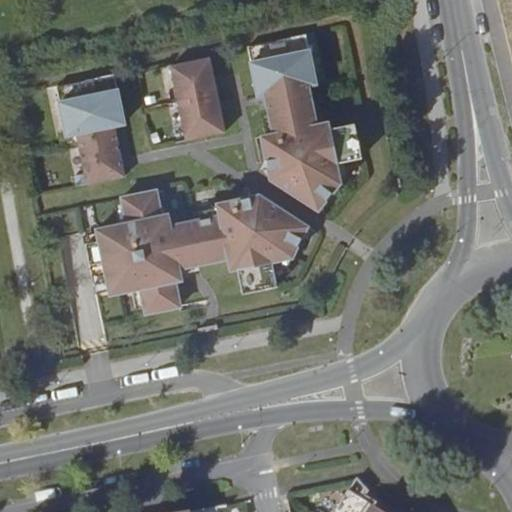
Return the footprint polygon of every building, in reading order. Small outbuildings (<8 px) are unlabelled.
[(315,211),(337,184),(332,164),(342,162),(359,159),(352,124),(327,130),(325,124),(314,126),(306,86),(313,85),(303,36),(245,47),(255,97),(263,95),(267,116),(271,135),(262,137),(259,137),(264,159),(268,180),(315,211)] [(168,66),(184,140),(222,133),(207,58),(168,66)] [(84,186),(122,177),(111,126),(121,124),(111,75),(53,87),(63,136),(73,134),(84,186)] [(262,137),(271,135),(267,116),(258,117),(262,137)] [(268,180),(264,159),(255,171),(268,180)] [(337,184),(344,174),(342,162),(332,164),(337,184)] [(255,196),(242,188),(234,201),(255,196)] [(267,262),(287,258),(303,227),(255,196),(234,201),(213,205),(214,208),(216,217),(196,221),(166,227),(163,215),(157,217),(152,192),(118,198),(119,204),(123,224),(115,226),(93,230),(95,242),(82,245),(90,286),(104,283),(106,292),(107,296),(136,289),(141,315),(176,308),(171,282),(176,281),(176,278),(174,270),(194,265),(225,259),(227,271),(233,269),(238,295),(273,287),(267,262)] [(115,226),(123,224),(119,204),(111,206),(115,226)] [(196,221),(216,217),(214,208),(195,212),(196,221)] [(82,245),(95,242),(94,233),(79,237),(81,245),(82,245)] [(267,262),(270,271),(281,269),(287,258),(267,262)] [(174,270),(176,278),(195,274),(194,265),(174,270)] [(106,292),(104,283),(90,286),(89,286),(91,295),(106,292)] [(389,511),(380,505),(376,510),(349,492),(334,511),(389,511)]
